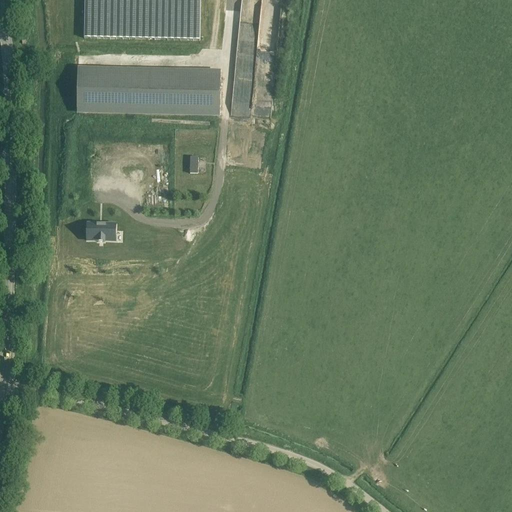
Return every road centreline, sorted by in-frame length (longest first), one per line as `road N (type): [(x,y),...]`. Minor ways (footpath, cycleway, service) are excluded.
road 1 (unclassified): [(381,511),(297,458),(64,398),(2,392)]
road 2 (tertiary): [(2,392),(12,165),(6,30)]
